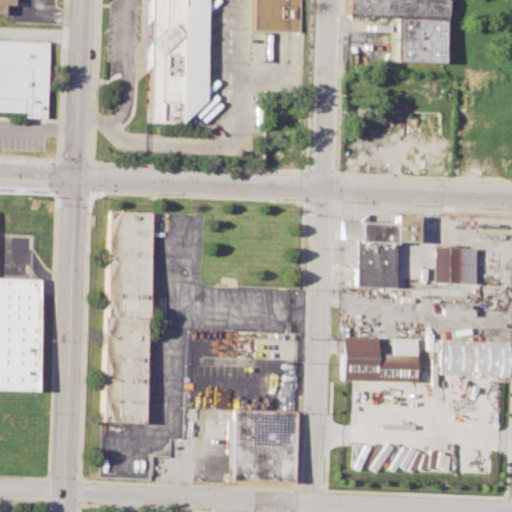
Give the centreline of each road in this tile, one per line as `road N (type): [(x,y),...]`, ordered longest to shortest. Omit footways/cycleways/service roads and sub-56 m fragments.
road 1 (residential): [(328,0),(309,511)]
road 2 (residential): [(0,488),(505,511)]
road 3 (secondary): [(76,177),(511,195)]
road 4 (secondary): [(76,177),(66,511)]
road 5 (secondary): [(83,0),(76,177)]
